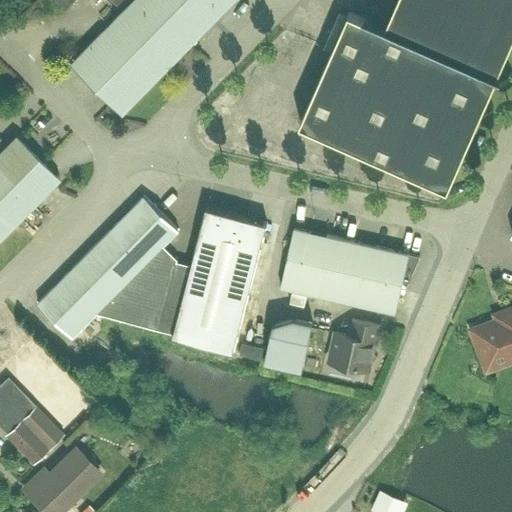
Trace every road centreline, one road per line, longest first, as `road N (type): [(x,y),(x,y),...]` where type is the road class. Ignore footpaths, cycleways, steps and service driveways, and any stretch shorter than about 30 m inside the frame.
road 1 (unclassified): [(478,232),(139,152)]
road 2 (unclassified): [(307,511),(390,415),(478,232)]
road 3 (unclassified): [(139,152),(288,0)]
road 4 (unclassified): [(0,291),(139,152)]
road 5 (unclassified): [(139,152),(106,135),(0,30)]
